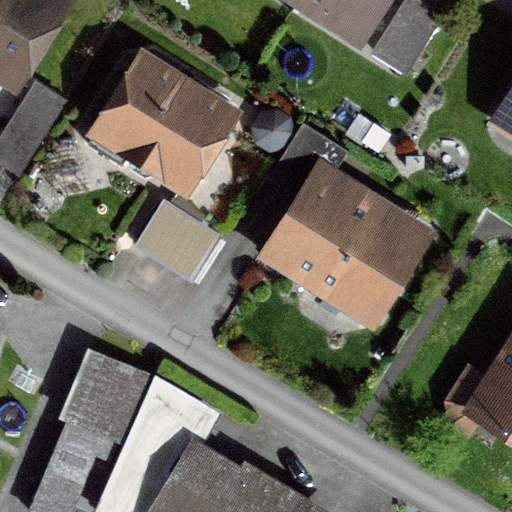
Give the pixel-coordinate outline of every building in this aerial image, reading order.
[(0,0),(0,67),(13,75),(60,0),(0,0)] [(299,0),(356,35),(378,0),(299,0)] [(378,0),(356,35),(408,68),(450,0),(378,0)] [(144,30),(86,117),(186,183),(244,96),(144,30)] [(511,86),(493,117),(511,128),(511,86)] [(58,104),(30,88),(0,139),(0,159),(19,171),(58,104)] [(311,140),(251,240),(369,310),(429,210),(311,140)] [(164,194),(133,243),(129,248),(186,284),(220,229),(164,194)] [(511,310),(459,397),(511,428),(511,310)] [(145,354),(79,330),(20,489),(75,510),(106,427),(116,431),(145,354)] [(331,511),(337,503),(185,415),(134,504),(147,511),(331,511)]
